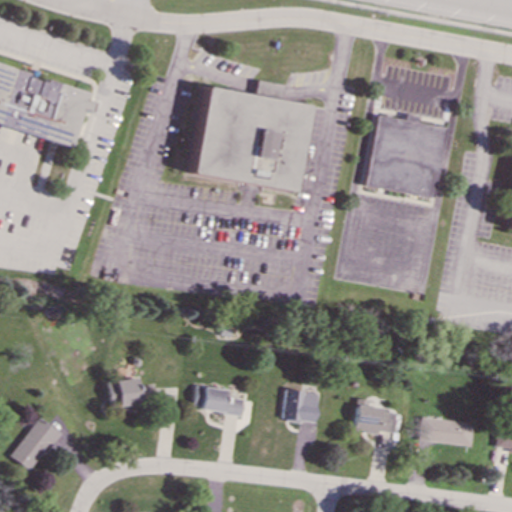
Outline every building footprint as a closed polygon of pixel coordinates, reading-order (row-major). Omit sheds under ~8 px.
[(0,124),(65,144),(75,110),(84,112),(87,102),(79,100),(82,91),(0,66),(0,124)] [(288,190),(303,103),(200,86),(186,173),(288,190)] [(431,196),(441,125),(416,122),(416,116),(403,114),(403,118),(372,114),(362,186),(431,196)] [(103,380),(106,406),(154,400),(152,384),(136,386),(135,377),(103,380)] [(222,388),(191,386),(189,409),(237,413),(239,398),(221,396),(222,388)] [(278,419),(311,423),(314,392),(281,389),(278,419)] [(349,430),(389,434),(391,412),(376,410),(376,406),(363,405),(363,399),(352,398),(349,430)] [(6,456),(27,471),(55,431),(34,416),(6,456)] [(414,440),(467,445),(469,421),(416,417),(414,440)] [(504,452),(511,452),(511,427),(493,426),(491,447),(505,448),(504,452)]
